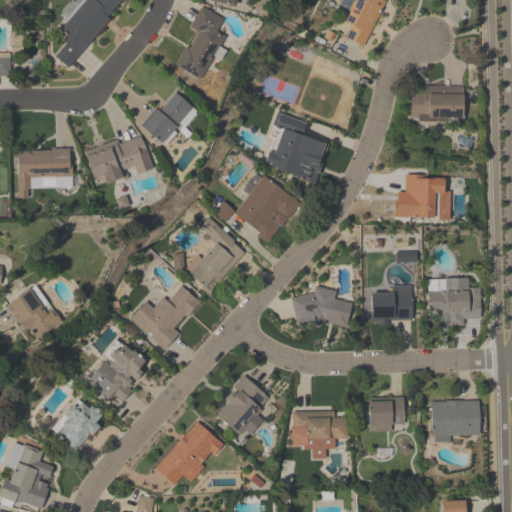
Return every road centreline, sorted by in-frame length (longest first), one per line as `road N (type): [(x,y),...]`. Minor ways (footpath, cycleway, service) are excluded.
road 1 (residential): [(426,40),(394,58),(363,162),(317,238),(94,486),(81,511)]
road 2 (tertiary): [(490,0),(498,334),(506,358)]
road 3 (residential): [(238,325),(260,345),(301,362),(506,358)]
road 4 (residential): [(162,0),(130,56),(90,99),(0,102)]
